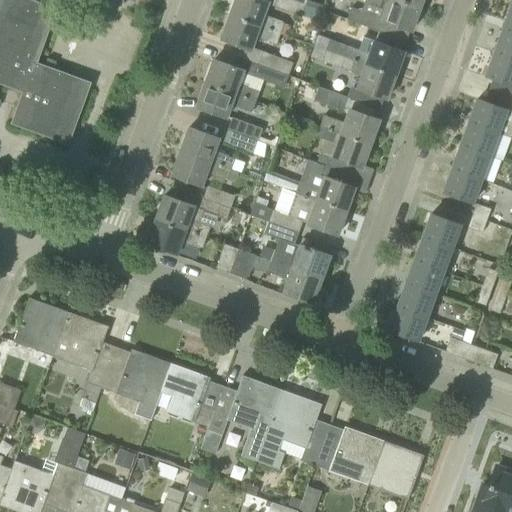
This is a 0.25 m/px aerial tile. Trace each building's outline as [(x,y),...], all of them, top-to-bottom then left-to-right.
[(0,0),(0,83),(21,89),(10,125),(71,143),(90,78),(38,63),(50,21),(49,3),(38,0),(0,0)] [(259,0),(235,0),(230,16),(279,34),(283,23),(262,15),(267,3),(259,0)] [(301,18),(306,5),(291,0),(276,0),(273,7),(301,18)] [(420,8),(397,0),(364,0),(360,12),(351,8),(346,20),(386,34),(390,24),(411,32),(420,8)] [(397,0),(420,8),(422,0),(397,0)] [(511,6),(503,30),(511,33),(511,6)] [(275,44),(279,34),(230,16),(221,40),(250,51),(255,37),(275,44)] [(511,33),(503,30),(494,54),(511,60),(511,33)] [(329,40),(325,51),(395,76),(404,52),(382,44),(374,41),(369,55),(329,40)] [(357,89),(386,100),(395,76),(325,51),(321,62),(361,76),(357,89)] [(263,52),(258,64),(288,75),(292,64),(263,52)] [(511,60),(494,54),(485,77),(511,86),(511,60)] [(214,60),(205,83),(254,101),(257,92),(238,84),(243,70),(233,66),(214,60)] [(288,75),(258,64),(253,77),(283,88),(288,75)] [(254,101),(205,83),(196,108),(226,118),(230,105),(250,112),(254,101)] [(341,111),(346,97),(318,87),(313,101),(341,111)] [(511,106),(510,111),(477,99),(469,123),(497,133),(497,134),(511,139),(511,135),(511,106)] [(322,116),(319,125),(370,143),(379,120),(349,109),(344,123),(322,116)] [(227,130),(257,141),(261,129),(231,118),(227,130)] [(469,123),(460,146),(489,157),(497,134),(497,133),(469,123)] [(320,152),(316,163),(345,173),(349,163),(361,168),(370,143),(319,125),(315,136),(337,143),(333,156),(320,152)] [(189,128),(180,152),(230,170),(234,159),(213,152),(218,138),(189,128)] [(257,141),(227,130),(222,143),(253,154),(257,141)] [(460,146),(452,170),(480,180),(489,157),(460,146)] [(230,170),(180,152),(172,176),(201,187),(206,173),(226,181),(230,170)] [(302,173),(295,193),(346,212),(354,188),(342,183),(345,173),(316,163),(308,159),(302,173)] [(472,203),(480,180),(452,170),(443,193),(472,203)] [(206,186),(202,198),(230,208),(234,196),(206,186)] [(164,195),(156,219),(206,237),(209,227),(199,223),(203,212),(225,221),(230,208),(202,198),(189,193),(185,203),(164,195)] [(250,216),(268,222),(298,233),(302,223),(337,236),(346,212),(295,193),(288,216),(254,204),(250,216)] [(491,209),(476,204),(472,216),(487,221),(491,209)] [(431,214),(423,237),(451,247),(459,223),(431,214)] [(483,233),(487,221),(472,216),(468,228),(483,233)] [(206,237),(156,219),(147,243),(176,254),(181,241),(202,248),(206,237)] [(278,240),(271,261),(321,279),(330,255),(301,244),(300,245),(295,243),(298,233),(268,222),(263,235),(278,240)] [(423,237),(414,261),(443,271),(451,247),(423,237)] [(215,268),(229,273),(238,250),(224,245),(215,268)] [(256,257),(238,250),(229,273),(247,280),(256,257)] [(321,279),(271,261),(267,271),(288,279),(283,293),(312,303),(321,279)] [(414,261),(406,284),(434,294),(443,271),(414,261)] [(488,269),(482,286),(491,289),(498,272),(488,269)] [(502,276),(496,293),(506,297),(511,280),(502,276)] [(406,284),(397,308),(426,318),(434,294),(406,284)] [(485,307),(491,289),(482,286),(476,303),(485,307)] [(496,293),(490,310),(500,314),(506,297),(496,293)] [(13,342),(52,356),(68,312),(68,313),(37,302),(37,304),(29,301),(30,298),(29,298),(13,342)] [(426,318),(397,308),(389,331),(417,342),(426,318)] [(101,387),(102,387),(116,347),(102,342),(108,327),(107,326),(106,329),(98,326),(99,324),(69,314),(69,312),(68,312),(52,356),(90,371),(80,399),(95,404),(101,387)] [(454,328),(450,338),(462,342),(466,332),(454,328)] [(445,352),(457,356),(462,342),(450,338),(445,352)] [(469,360),(474,346),(462,342),(457,356),(469,360)] [(469,360),(480,365),(486,350),(474,346),(469,360)] [(130,352),(116,347),(102,387),(116,392),(115,394),(143,404),(149,388),(160,392),(171,363),(140,353),(139,355),(131,352),(132,349),(131,349),(130,352)] [(492,369),(497,356),(497,354),(486,350),(480,365),(492,369)] [(171,364),(171,363),(160,392),(172,396),(166,412),(194,422),(200,406),(213,411),(222,386),(209,381),(210,378),(209,377),(208,380),(201,377),(201,376),(171,365),(171,364)] [(240,456),(256,461),(282,390),(281,390),(281,391),(251,380),(250,382),(243,379),(244,376),(242,376),(237,391),(222,386),(213,411),(200,449),(214,455),(227,420),(250,428),(240,456)] [(21,390),(0,382),(0,403),(14,408),(21,390)] [(283,390),(282,390),(256,461),(278,469),(284,453),(278,451),(282,440),(304,447),(299,460),(315,465),(330,425),(316,420),(321,404),(320,404),(319,407),(312,404),(313,401),(282,391),(283,390)] [(0,403),(0,424),(8,427),(14,408),(0,403)] [(363,465),(374,469),(384,441),(383,442),(353,431),(352,433),(345,430),(346,427),(345,427),(343,430),(330,425),(315,465),(357,481),(363,465)] [(0,431),(1,429),(0,428),(0,499),(11,469),(0,465),(0,463),(3,457),(0,455),(0,431)] [(58,509),(72,469),(82,444),(63,437),(54,461),(57,463),(52,476),(14,461),(11,469),(0,499),(0,504),(21,511),(40,511),(43,504),(58,509)] [(386,473),(380,489),(408,500),(424,455),(422,455),(421,458),(414,455),(415,453),(384,442),(385,441),(384,441),(374,469),(386,473)] [(511,511),(511,473),(496,467),(484,499),(479,497),(473,511),(511,511)] [(104,511),(109,496),(83,486),(88,475),(72,469),(58,509),(65,511),(104,511)] [(204,494),(209,482),(193,475),(187,487),(204,494)] [(306,486),(297,511),(313,511),(321,492),(306,486)] [(164,500),(159,511),(152,511),(133,505),(130,511),(177,511),(179,505),(164,500)] [(296,511),(297,511),(272,503),(268,511),(296,511)]
